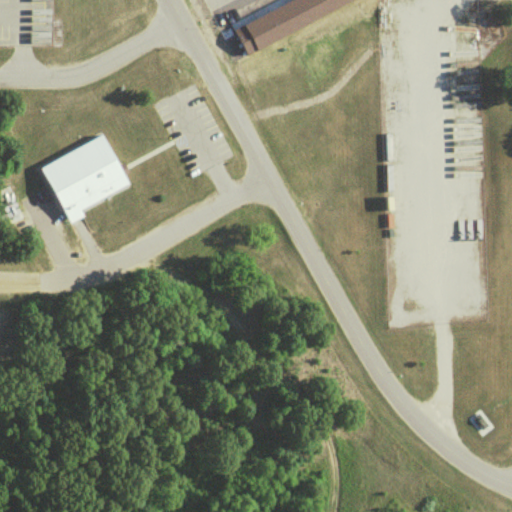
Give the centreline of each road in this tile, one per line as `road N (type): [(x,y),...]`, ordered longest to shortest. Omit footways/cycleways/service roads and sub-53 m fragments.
road 1 (residential): [(511,487),(433,439),(381,379),(165,0)]
road 2 (track): [(125,263),(199,291),(320,421)]
